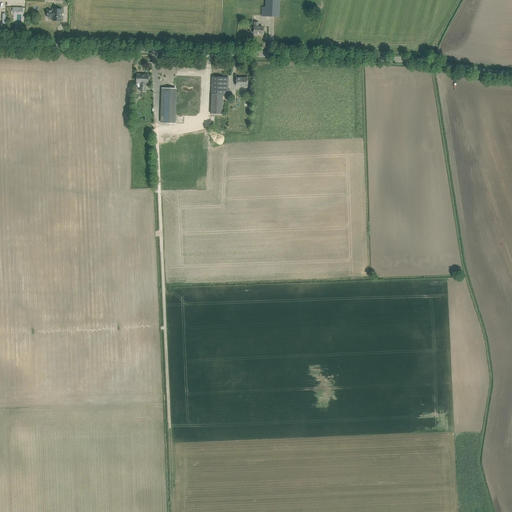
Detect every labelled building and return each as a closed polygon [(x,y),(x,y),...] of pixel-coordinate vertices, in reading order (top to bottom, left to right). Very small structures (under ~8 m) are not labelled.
[(266,0),(266,16),(278,17),(278,0),(266,0)] [(57,9),(53,9),(53,11),(51,11),(47,11),(47,16),(53,17),(53,20),(61,21),(62,9),(57,9)] [(253,33),(263,34),(263,27),(258,27),(258,22),(254,22),(253,33)] [(137,74),(137,79),(136,83),(139,83),(139,90),(145,90),(146,83),(148,83),(148,75),(141,75),(141,74),(137,74)] [(201,81),(201,76),(176,75),(175,89),(173,89),(173,90),(169,90),(169,93),(162,93),(161,123),(174,123),(175,115),(186,116),(199,116),(201,81)] [(228,95),(228,82),(228,77),(212,76),(212,81),(212,94),(223,94),(228,95)] [(247,88),(248,83),(248,78),(236,77),(236,82),(236,86),(244,86),(244,88),(247,88)] [(223,94),(212,94),(211,114),(222,115),(223,94)] [(178,145),(179,145),(180,146),(182,145),(183,145),(184,143),(184,142),(184,141),(184,139),(183,138),(182,138),(180,137),(179,138),(178,138),(177,139),(176,140),(176,141),(176,142),(177,144),(178,145)] [(195,172),(193,168),(190,166),(186,164),(182,164),(178,165),(175,168),(172,172),(171,176),(171,180),(173,184),(176,187),(180,189),(184,189),(188,189),(191,187),(194,184),(196,180),(196,176),(195,172)]
